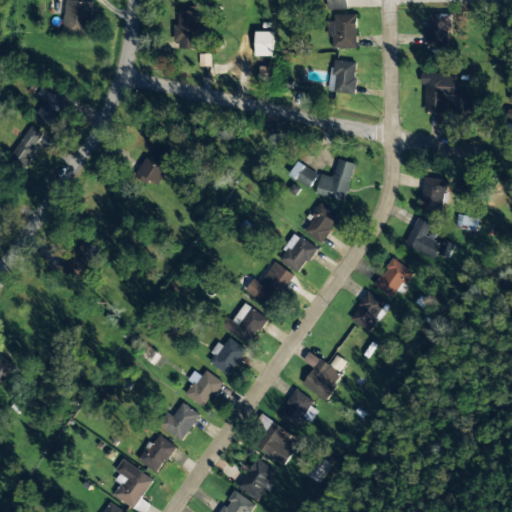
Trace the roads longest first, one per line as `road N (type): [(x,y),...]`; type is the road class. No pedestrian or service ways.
road 1 (residential): [(173,511),(389,197),(390,0)]
road 2 (residential): [(477,155),(119,76)]
road 3 (residential): [(0,271),(92,141),(119,76),(133,0)]
